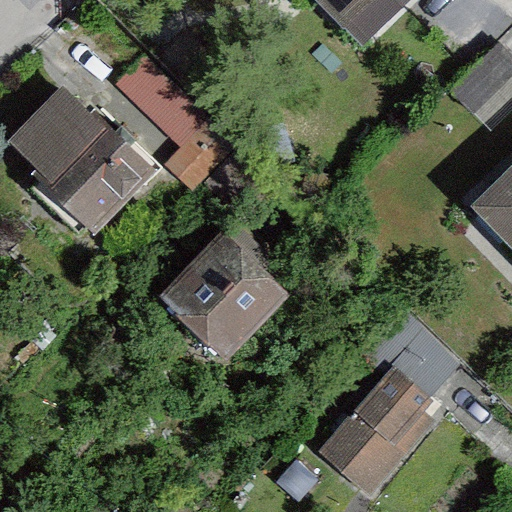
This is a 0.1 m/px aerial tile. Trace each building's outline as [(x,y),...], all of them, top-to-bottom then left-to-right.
[(336,0),(360,22),(380,0),(336,0)] [(484,116),(511,85),(511,55),(499,44),(457,92),(484,116)] [(115,82),(182,147),(167,163),(190,185),(232,142),(142,55),(115,82)] [(73,76),(18,134),(107,218),(163,160),(73,76)] [(511,162),(478,196),(511,229),(511,162)] [(227,221),(167,288),(235,348),(295,281),(227,221)] [(403,351),(330,437),(380,480),(453,394),(403,351)]
